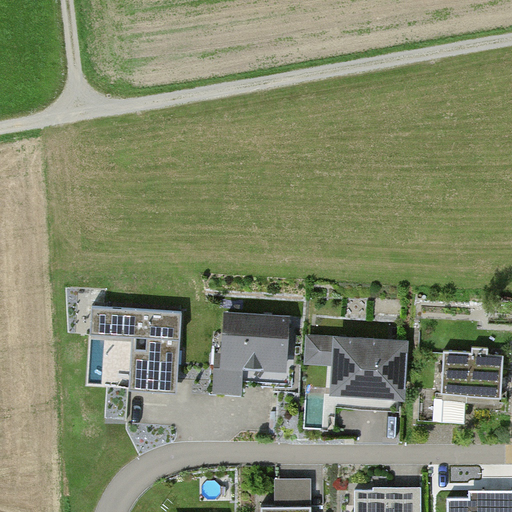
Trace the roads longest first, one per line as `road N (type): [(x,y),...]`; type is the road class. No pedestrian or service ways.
road 1 (track): [(0,131),(511,36)]
road 2 (residential): [(511,459),(187,458),(138,484),(122,511)]
road 3 (track): [(53,0),(59,120)]
